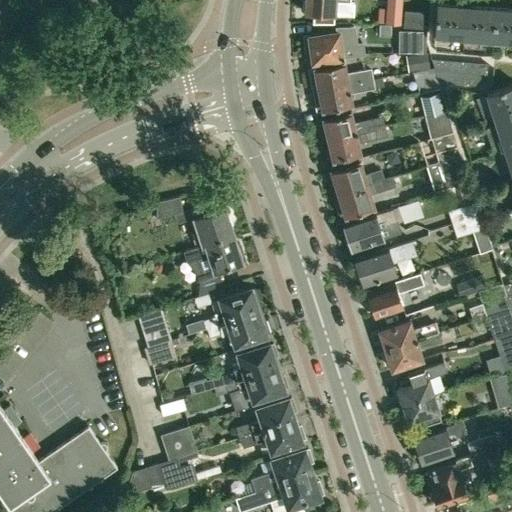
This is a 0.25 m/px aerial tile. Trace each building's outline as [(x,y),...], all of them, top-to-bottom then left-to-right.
[(350,1),(349,0),(306,0),(306,12),(313,13),(313,23),(334,23),(335,0),(350,1)] [(471,6),(472,1),(472,0),(466,0),(461,0),(461,5),(436,3),(434,35),(479,38),(482,6),(471,6)] [(401,2),(390,1),(389,22),(400,22),(401,2)] [(511,8),(482,6),(479,38),(511,40),(511,8)] [(422,10),(405,9),(404,24),(421,26),(422,10)] [(338,28),(338,31),(304,36),(307,54),(311,53),(313,61),(364,53),(362,42),(355,43),(353,31),(351,28),(346,27),(338,28)] [(399,42),(398,49),(423,50),(424,45),(424,33),(399,32),(399,42)] [(407,55),(406,55),(408,70),(427,67),(429,67),(427,54),(427,52),(426,52),(424,52),(421,53),(407,55)] [(432,59),(434,66),(439,82),(486,85),(487,63),(432,59)] [(372,78),(370,68),(346,73),(343,62),(309,68),(312,85),(316,84),(317,88),(372,78)] [(441,87),(439,82),(434,66),(413,70),(419,92),(441,87)] [(349,92),(369,88),(384,85),(382,76),(372,78),(317,88),(318,93),(314,94),(317,109),(351,103),(349,92)] [(504,148),(511,145),(511,83),(492,90),(486,92),(504,148)] [(441,87),(419,92),(425,114),(426,113),(447,108),(441,87)] [(431,136),(453,130),(447,108),(426,113),(425,114),(423,114),(430,136),(431,136)] [(374,127),(382,125),(380,116),(353,122),(350,111),(319,119),(323,134),(328,133),(329,138),(374,127)] [(382,125),(374,127),(329,138),(330,143),(325,144),(329,160),(360,152),(357,141),(384,134),(382,125)] [(439,160),(460,153),(453,130),(431,136),(439,160)] [(460,153),(439,160),(447,186),(468,179),(460,153)] [(339,192),(383,178),(380,169),(364,174),(360,160),(328,170),(333,186),(337,185),(339,192)] [(383,178),(339,192),(341,199),(337,200),(342,216),(374,206),(370,192),(394,185),(391,175),(383,178)] [(180,195),(157,201),(156,217),(174,213),(182,211),(180,195)] [(418,198),(399,205),(403,217),(404,219),(423,213),(418,198)] [(454,222),(479,213),(475,200),(450,208),(454,222)] [(202,243),(205,242),(234,233),(225,207),(217,210),(214,201),(186,210),(189,219),(189,220),(194,218),(202,243)] [(393,207),(344,223),(348,235),(346,237),(348,243),(351,244),(352,248),(383,238),(377,220),(384,218),(386,222),(397,219),(393,207)] [(479,213),(454,222),(458,233),(483,225),(479,213)] [(237,243),(234,233),(205,242),(202,243),(184,249),(187,259),(197,272),(200,279),(199,295),(224,287),(219,273),(217,269),(243,260),(245,259),(240,243),(237,243)] [(387,246),(355,257),(359,269),(358,272),(359,277),(362,279),(364,283),(396,272),(392,261),(416,253),(412,239),(387,247),(387,246)] [(382,286),(367,291),(371,304),(369,306),(370,311),(373,312),(374,315),(403,306),(398,289),(423,281),(420,271),(381,284),(382,286)] [(461,295),(478,290),(488,287),(484,275),(458,284),(461,295)] [(511,281),(503,284),(509,302),(511,301),(511,281)] [(486,315),(510,307),(502,282),(488,287),(478,290),(486,315)] [(207,327),(259,310),(251,286),(219,297),(223,310),(215,312),(215,315),(204,319),(207,327)] [(493,337),(511,330),(511,312),(510,307),(486,315),(493,337)] [(161,308),(138,315),(149,345),(172,338),(161,308)] [(259,310),(207,327),(210,335),(221,331),(222,334),(231,332),(235,344),(267,334),(259,310)] [(385,348),(438,331),(435,321),(413,329),(409,318),(379,328),(380,330),(377,333),(380,340),(383,341),(385,348)] [(511,330),(493,337),(503,369),(511,366),(511,330)] [(438,331),(385,348),(387,354),(385,357),(387,364),(390,365),(391,367),(422,357),(419,347),(441,340),(438,331)] [(172,338),(149,345),(144,347),(149,362),(177,353),(172,338)] [(226,382),(277,365),(269,341),(237,352),(241,365),(233,367),(234,370),(223,374),(226,382)] [(399,403),(403,402),(433,392),(428,377),(447,370),(444,361),(407,373),(409,378),(400,381),(401,385),(398,386),(399,391),(396,392),(399,403)] [(215,395),(229,390),(240,387),(241,389),(249,387),(253,399),(285,389),(277,365),(226,382),(213,386),(215,395)] [(143,381),(146,393),(160,388),(157,377),(143,381)] [(511,401),(511,394),(511,389),(495,394),(498,405),(511,401)] [(433,392),(403,402),(408,419),(412,418),(414,422),(422,420),(424,424),(441,418),(438,410),(439,409),(433,392)] [(163,415),(185,409),(182,396),(159,402),(163,415)] [(240,436),(295,418),(288,397),(257,406),(261,418),(237,426),(240,436)] [(103,441),(100,441),(88,424),(38,459),(36,456),(0,404),(0,511),(50,511),(117,466),(105,449),(107,446),(106,442),(103,441)] [(295,418),(240,436),(243,446),(268,438),(271,450),(302,440),(295,418)] [(418,448),(421,457),(422,461),(453,451),(447,433),(455,431),(456,436),(466,432),(462,419),(414,435),(418,448)] [(169,458),(176,456),(196,450),(188,425),(161,433),(169,458)] [(471,453),(484,448),(495,445),(491,433),(467,441),(471,453)] [(312,472),(304,447),(272,458),(272,459),(261,462),(264,473),(251,477),(255,490),(312,472)] [(484,448),(471,453),(456,458),(456,459),(430,468),(433,479),(429,481),(432,489),(430,492),(430,496),(432,498),(435,499),(436,502),(468,492),(459,467),(487,458),(484,448)] [(159,462),(166,485),(167,488),(199,478),(193,462),(180,467),(176,456),(169,458),(159,462)] [(153,488),(166,485),(159,462),(132,470),(125,493),(152,485),(153,488)] [(236,496),(240,509),(271,499),(275,511),(296,511),(304,509),(302,502),(320,496),(312,472),(255,490),(236,496)] [(490,497),(511,490),(511,473),(485,482),(490,497)]
